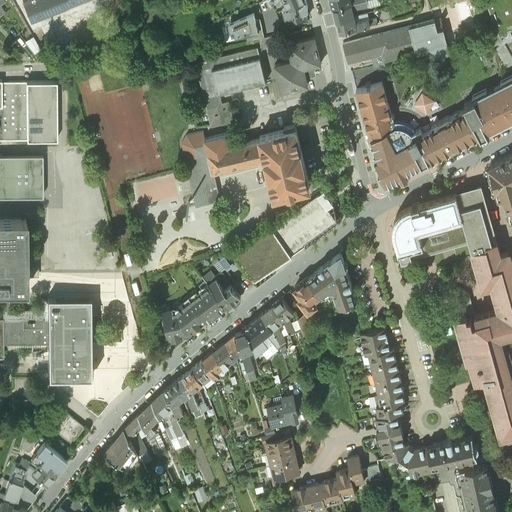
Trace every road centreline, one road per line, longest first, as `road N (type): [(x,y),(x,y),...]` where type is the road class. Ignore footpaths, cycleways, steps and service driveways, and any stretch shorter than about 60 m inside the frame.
road 1 (residential): [(38,511),(146,388),(378,207)]
road 2 (residential): [(318,0),(378,207)]
road 3 (residential): [(378,207),(430,403)]
road 4 (residential): [(378,207),(511,139)]
road 5 (residential): [(319,444),(416,422),(430,403)]
